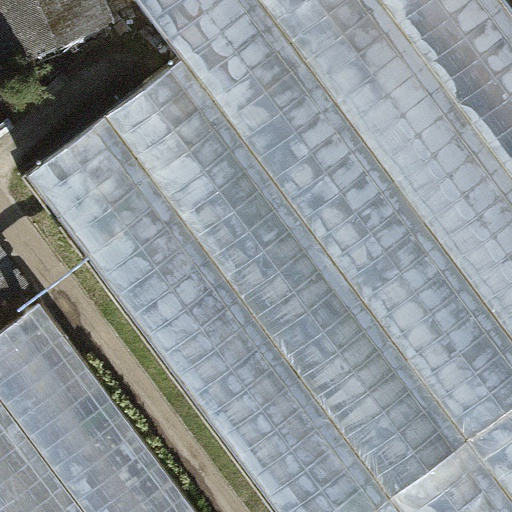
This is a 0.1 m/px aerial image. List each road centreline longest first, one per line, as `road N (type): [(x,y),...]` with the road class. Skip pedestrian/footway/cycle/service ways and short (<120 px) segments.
road 1 (track): [(228,511),(0,208)]
road 2 (track): [(0,163),(51,104),(141,61)]
